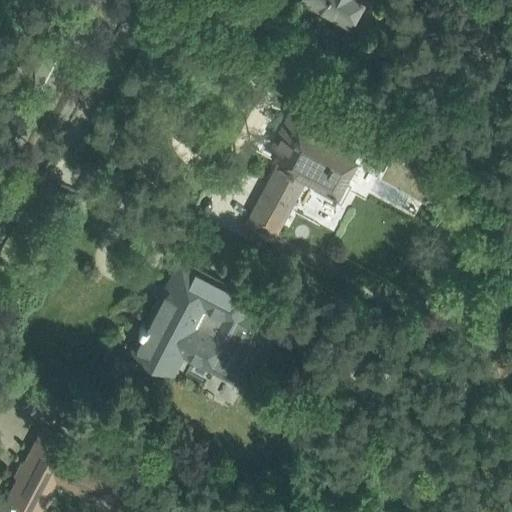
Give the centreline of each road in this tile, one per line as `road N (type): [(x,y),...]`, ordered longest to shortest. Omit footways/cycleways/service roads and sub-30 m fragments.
road 1 (residential): [(0,273),(145,0)]
road 2 (secondary): [(0,168),(89,0)]
